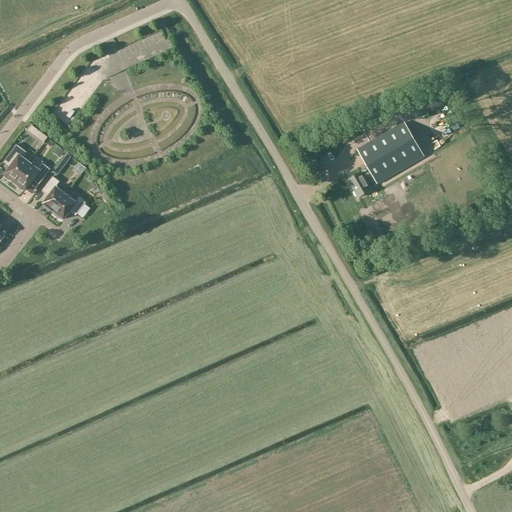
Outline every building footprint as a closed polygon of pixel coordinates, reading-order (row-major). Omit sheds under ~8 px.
[(53,107),(50,112),(60,118),(63,114),(53,107)] [(371,190),(368,184),(376,180),(378,183),(423,156),(404,123),(358,149),(371,171),(363,176),(361,173),(348,180),(358,198),(371,190)] [(38,138),(43,133),(36,125),(30,130),(38,138)] [(9,180),(13,183),(28,164),(21,159),(26,153),(16,145),(4,161),(10,166),(3,175),(4,176),(3,178),(8,182),(9,180)] [(56,155),(63,149),(59,145),(53,150),(56,155)] [(28,164),(13,183),(17,186),(16,188),(21,192),(23,190),(24,191),(31,181),(38,186),(50,170),(40,163),(35,169),(28,164)] [(49,210),(52,212),(66,193),(56,186),(59,182),(52,177),(41,191),(48,196),(41,204),(43,206),(42,207),(48,212),(49,210)] [(66,193),(52,212),(54,214),(53,215),(58,220),(60,218),(62,220),(68,212),(75,216),(85,203),(78,197),(76,201),(66,193)]
